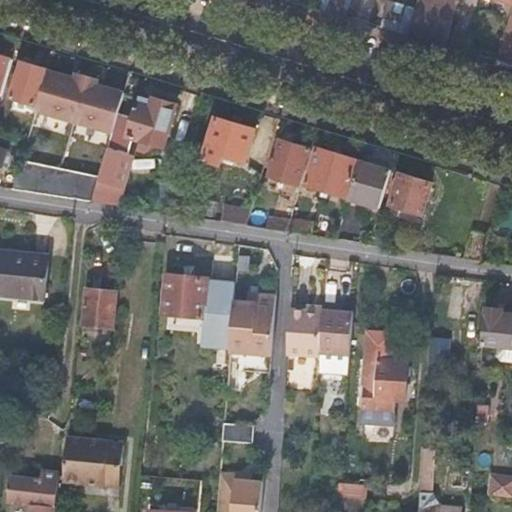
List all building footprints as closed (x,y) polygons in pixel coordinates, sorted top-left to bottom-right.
[(323,0),(321,8),(346,16),(350,0),(323,0)] [(445,45),(458,0),(419,0),(417,8),(390,1),(382,27),(445,45)] [(511,19),(499,62),(511,65),(511,19)] [(0,54),(0,95),(2,96),(13,59),(0,54)] [(23,62),(12,96),(37,103),(47,69),(23,62)] [(75,122),(88,76),(77,72),(75,78),(49,71),(37,111),(75,122)] [(88,76),(75,122),(113,133),(120,113),(125,93),(97,85),(99,79),(88,76)] [(142,105),(153,108),(156,100),(144,97),(142,105)] [(165,147),(178,105),(156,98),(156,100),(153,108),(142,105),(140,104),(136,118),(120,113),(113,133),(100,174),(98,182),(92,201),(117,205),(132,156),(129,154),(134,137),(165,147)] [(257,130),(217,118),(204,159),(223,165),(225,156),(247,162),(257,130)] [(268,175),(301,185),(312,149),(279,139),(268,175)] [(0,147),(0,178),(8,150),(0,147)] [(319,148),(307,184),(347,196),(358,160),(319,148)] [(92,201),(98,182),(100,174),(22,158),(13,188),(92,201)] [(360,161),(349,199),(381,208),(392,171),(360,161)] [(401,174),(392,204),(424,214),(433,184),(401,174)] [(148,210),(168,213),(176,184),(158,180),(148,210)] [(258,188),(252,210),(251,214),(265,216),(272,192),(258,188)] [(251,214),(252,210),(227,206),(225,221),(247,225),(251,214)] [(251,214),(247,225),(288,232),(291,221),(265,216),(251,214)] [(291,221),(288,232),(297,233),(312,235),(314,222),(291,219),(291,221)] [(374,231),(370,243),(390,246),(391,234),(374,231)] [(465,258),(482,261),(489,237),(474,232),(465,258)] [(0,247),(0,292),(45,297),(50,253),(0,247)] [(206,279),(167,276),(164,312),(203,317),(201,345),(229,348),(232,304),(234,284),(206,281),(206,279)] [(113,328),(117,292),(87,289),(84,325),(113,328)] [(256,295),(255,305),(246,304),(232,304),(229,348),(229,354),(272,357),(277,296),(256,295)] [(255,305),(256,295),(247,295),(246,304),(255,305)] [(322,311),(320,353),(349,355),(352,314),(336,313),(337,305),(323,305),(322,311)] [(500,317),(500,308),(487,307),(483,345),(507,346),(511,346),(511,317),(505,317),(500,317)] [(320,353),(322,311),(291,309),(289,353),(320,355),(320,353)] [(361,407),(392,408),(393,398),(405,399),(408,359),(391,358),(393,331),(368,329),(361,407)] [(451,340),(432,338),(430,367),(449,368),(451,340)] [(347,376),(349,355),(320,353),(320,355),(318,375),(347,376)] [(292,357),(291,387),(313,388),(315,358),(292,357)] [(73,396),(71,412),(106,415),(107,399),(73,396)] [(479,403),(478,421),(491,422),(492,404),(479,403)] [(392,408),(361,407),(361,421),(392,423),(392,408)] [(223,425),(222,444),(254,446),(255,427),(223,425)] [(83,482),(106,484),(108,465),(124,466),(127,443),(70,436),(67,475),(70,485),(79,486),(83,482)] [(425,448),(421,491),(431,492),(435,449),(425,448)] [(122,485),(124,466),(108,465),(106,484),(122,485)] [(235,477),(219,476),(218,499),(216,511),(261,511),(263,503),(264,486),(264,483),(234,481),(235,477)] [(498,483),(491,483),(490,495),(511,497),(511,477),(499,477),(498,483)] [(32,504),(31,511),(56,511),(57,506),(58,483),(12,479),(10,502),(32,504)] [(340,481),(339,497),(361,499),(363,499),(364,483),(340,481)] [(359,511),(361,499),(339,497),(337,511),(359,511)]
